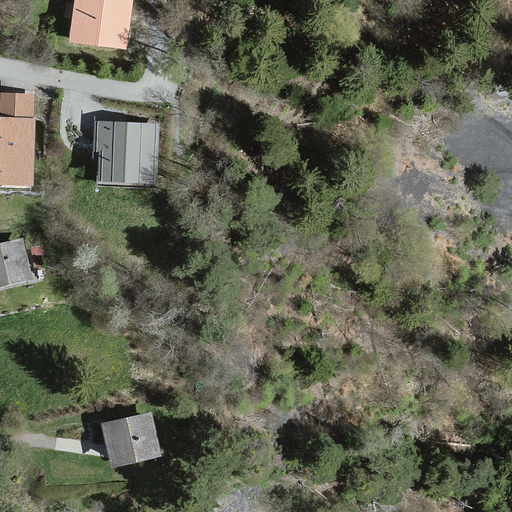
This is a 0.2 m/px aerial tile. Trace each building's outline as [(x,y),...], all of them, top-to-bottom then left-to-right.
[(128,0),(81,0),(76,39),(123,45),(128,0)] [(30,99),(0,97),(0,186),(30,188),(34,124),(29,123),(30,99)] [(155,125),(100,121),(99,150),(104,151),(102,180),(151,184),(155,125)] [(18,244),(0,248),(0,286),(26,280),(18,244)] [(156,458),(145,417),(104,428),(114,468),(156,458)]
